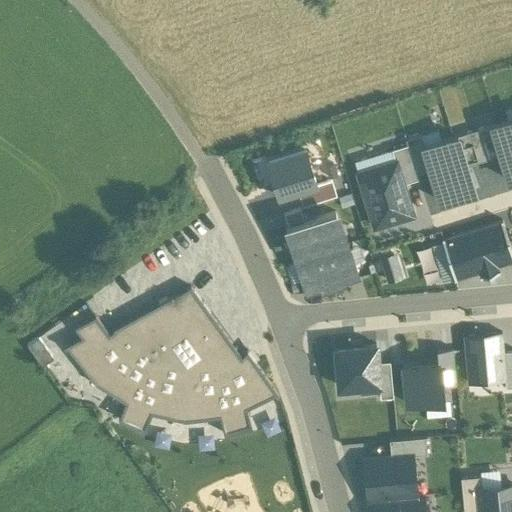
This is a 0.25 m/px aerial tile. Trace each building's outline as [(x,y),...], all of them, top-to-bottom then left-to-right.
[(511,119),(492,126),(501,155),(508,180),(511,179),(511,119)] [(501,155),(492,126),(475,131),(483,160),(501,155)] [(458,136),(467,165),(483,160),(475,131),(458,136)] [(408,145),(416,174),(430,170),(423,146),(424,146),(421,135),(406,139),(408,145)] [(458,136),(424,146),(423,146),(430,170),(440,201),(474,191),(467,165),(458,136)] [(418,179),(416,174),(408,145),(392,150),(395,161),(403,184),(418,179)] [(299,190),(317,184),(307,150),(267,162),(278,196),(299,190)] [(358,172),(395,161),(392,150),(355,162),(358,172)] [(403,184),(395,161),(358,172),(375,226),(412,214),(403,184)] [(299,190),(303,206),(337,196),(332,180),(317,184),(299,190)] [(295,258),(297,258),(346,242),(336,210),(304,220),(300,207),(284,213),(288,226),(285,226),(295,258)] [(511,250),(503,221),(442,239),(442,241),(453,278),(454,280),(478,272),(480,277),(500,271),(498,266),(511,261),(511,250)] [(442,281),(453,278),(442,241),(431,245),(442,281)] [(357,278),(346,242),(297,258),(308,293),(329,287),(330,289),(340,286),(339,284),(357,278)] [(405,275),(398,252),(382,257),(389,280),(405,275)] [(242,355),(191,286),(107,331),(96,315),(73,326),(80,337),(64,346),(96,384),(125,402),(118,417),(144,429),(152,412),(186,420),(220,417),(224,432),(251,426),(247,408),(278,394),(246,350),(242,355)] [(468,382),(505,379),(503,352),(501,332),(464,335),(468,382)] [(42,366),(53,358),(39,337),(27,345),(42,366)] [(378,362),(376,344),(351,346),(351,348),(332,350),(336,393),(380,390),(378,362)] [(438,349),(439,362),(442,385),(456,384),(453,348),(438,349)] [(505,388),(511,387),(511,350),(503,352),(505,379),(505,388)] [(390,361),(378,362),(380,390),(381,398),(393,397),(390,361)] [(443,399),(442,385),(439,362),(403,365),(406,402),(443,399)] [(390,440),(391,456),(413,454),(427,453),(426,439),(423,439),(423,437),(390,440)] [(416,495),(413,454),(391,456),(364,459),(368,499),(375,498),(416,495)] [(461,477),(463,511),(476,511),(480,511),(483,511),(481,487),(480,476),(461,477)] [(511,511),(511,484),(481,487),(483,511),(480,511),(479,511),(511,511)] [(375,511),(424,511),(423,494),(416,495),(375,498),(375,511)]
